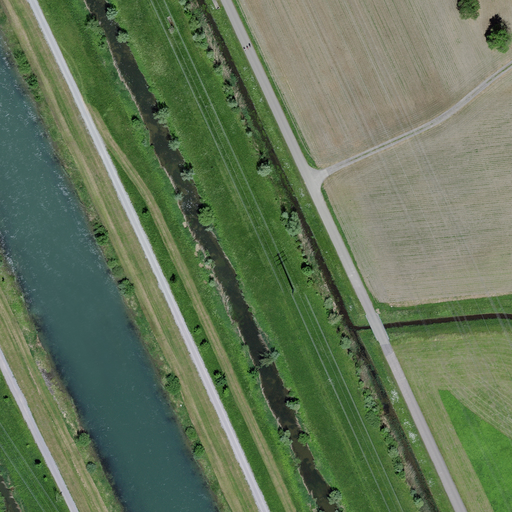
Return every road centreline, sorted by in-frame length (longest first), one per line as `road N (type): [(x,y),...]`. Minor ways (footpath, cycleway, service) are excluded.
road 1 (track): [(27,0),(263,511)]
road 2 (track): [(461,511),(226,0)]
road 3 (track): [(309,180),(444,117),(511,64)]
road 4 (track): [(0,326),(86,511)]
